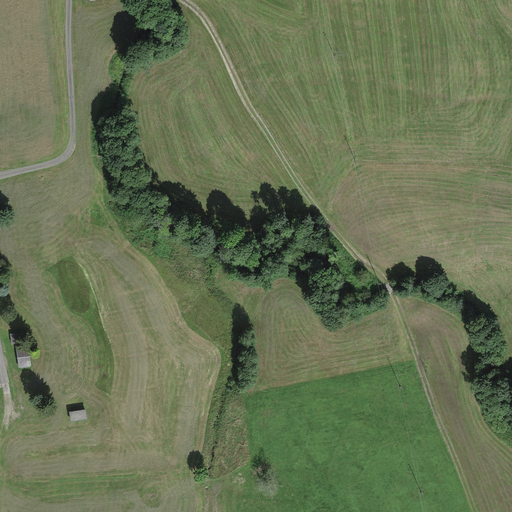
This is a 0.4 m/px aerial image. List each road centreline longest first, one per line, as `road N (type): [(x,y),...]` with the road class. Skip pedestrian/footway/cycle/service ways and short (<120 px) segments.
road 1 (track): [(183,0),(216,38),(316,208),(392,292),(475,511)]
road 2 (residential): [(0,175),(53,162),(70,149),(69,0)]
